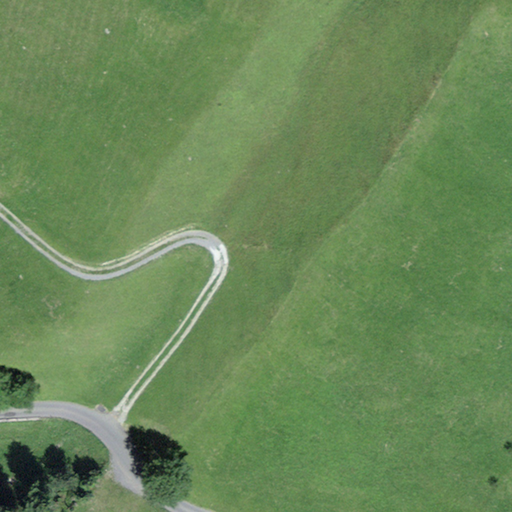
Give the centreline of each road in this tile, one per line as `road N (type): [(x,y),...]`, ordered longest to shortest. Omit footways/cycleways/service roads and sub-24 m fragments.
road 1 (track): [(106,428),(230,275),(229,257),(204,239),(125,275),(74,277),(0,222)]
road 2 (unclassified): [(184,511),(137,481),(115,439),(86,414),(63,407),(0,412)]
